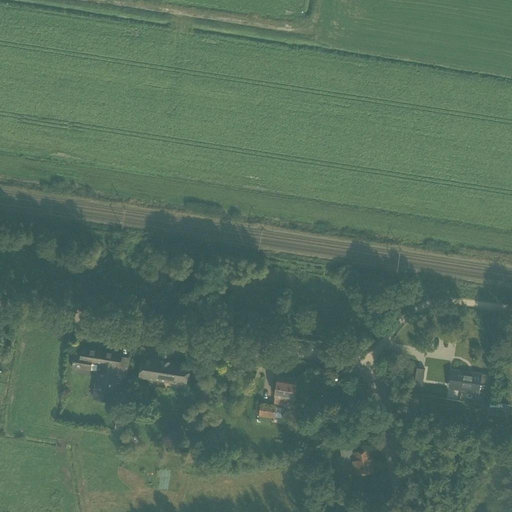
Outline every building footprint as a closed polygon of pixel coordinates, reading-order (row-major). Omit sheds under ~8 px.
[(80,271),(82,261),(75,260),(73,270),(80,271)] [(126,378),(128,368),(129,358),(122,357),(122,354),(82,348),(81,356),(75,355),(73,367),(97,371),(93,399),(114,402),(117,384),(121,384),(122,377),(126,378)] [(186,384),(189,365),(143,358),(139,377),(186,384)] [(414,384),(422,385),(425,369),(417,368),(414,384)] [(457,370),(455,382),(460,383),(462,383),(462,387),(466,387),(477,389),(476,393),(475,403),(478,404),(483,404),(484,396),(486,386),(489,386),(489,383),(490,375),(464,371),(457,370)] [(278,379),(275,396),(283,398),(282,404),(293,406),(294,399),(297,382),(278,379)] [(346,407),(357,405),(355,391),(344,393),(346,407)] [(510,405),(490,401),(490,405),(490,406),(488,406),(488,414),(505,413),(508,412),(508,413),(510,405)] [(276,406),(261,404),(259,416),(269,417),(275,418),(275,417),(283,418),(284,408),(276,407),(276,406)] [(122,429),(124,412),(117,411),(115,428),(122,429)] [(354,443),(340,445),(343,463),(350,462),(351,466),(357,465),(358,474),(375,471),(373,463),(372,457),(371,449),(355,452),(354,443)]
